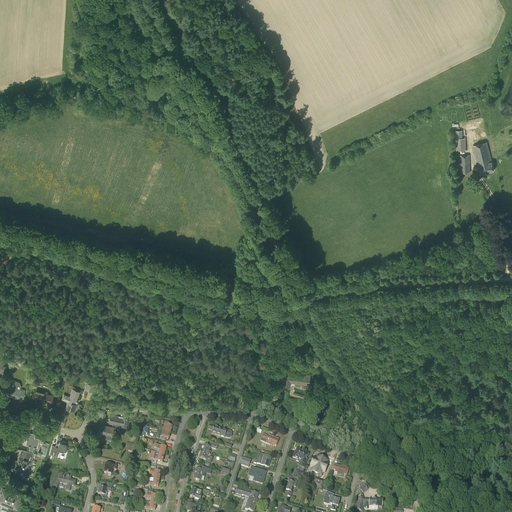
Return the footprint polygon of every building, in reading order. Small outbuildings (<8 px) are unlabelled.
[(456,151),(466,150),(465,138),(455,138),(456,151)] [(480,174),(494,171),(487,142),(473,146),(478,164),(480,174)] [(461,173),(471,172),(470,155),(460,155),(461,173)] [(309,385),(310,375),(294,373),(294,372),(286,370),(282,385),(289,387),(291,383),(309,385)] [(19,399),(21,391),(20,390),(21,386),(19,382),(8,378),(6,385),(7,386),(4,394),(14,398),(14,397),(19,399)] [(53,395),(47,394),(47,392),(36,389),(35,394),(31,393),(31,396),(34,396),(34,397),(42,399),(42,400),(51,403),(53,395)] [(74,404),(79,392),(73,390),(70,397),(64,395),(62,399),(68,402),(65,408),(74,411),(76,405),(74,404)] [(104,423),(105,414),(99,412),(97,422),(104,423)] [(126,428),(128,414),(124,413),(123,417),(111,414),(109,424),(121,426),(121,427),(126,428)] [(163,431),(170,433),(172,427),(169,426),(170,423),(165,422),(165,424),(163,431)] [(112,436),(114,427),(98,424),(97,432),(103,434),(112,436)] [(213,427),(209,425),(208,429),(212,430),(211,433),(225,437),(224,437),(228,439),(229,439),(229,438),(230,438),(231,438),(231,437),(231,436),(232,434),(232,433),(231,433),(231,432),(230,432),(227,430),(213,426),(213,427)] [(37,448),(39,439),(34,437),(35,434),(16,429),(15,435),(23,437),(27,438),(25,445),(37,448)] [(168,439),(170,433),(163,431),(161,437),(160,439),(165,441),(166,438),(168,439)] [(268,437),(263,435),(260,441),(271,445),(275,446),(278,440),(269,436),(268,437)] [(66,445),(67,442),(62,441),(62,442),(59,442),(59,444),(56,443),(55,446),(52,445),(50,454),(52,454),(51,455),(57,456),(59,449),(66,451),(67,446),(66,445)] [(159,453),(164,455),(166,447),(161,446),(153,444),(152,448),(160,450),(159,453)] [(201,452),(208,454),(210,448),(203,445),(201,452),(201,451),(201,452)] [(302,451),(297,449),(296,451),(295,451),(294,452),(293,453),(293,454),(293,455),(294,455),(293,457),(301,461),(299,466),(303,468),(307,460),(306,460),(308,455),(305,453),(305,452),(303,452),(303,451),(302,451)] [(164,455),(159,453),(155,452),(153,459),(157,460),(162,462),(164,455)] [(211,455),(208,454),(201,452),(199,455),(200,455),(199,458),(206,460),(205,462),(211,464),(213,457),(210,457),(211,455)] [(267,467),(271,457),(259,454),(256,464),(267,467)] [(15,461),(12,470),(15,470),(14,475),(27,478),(32,461),(19,457),(18,461),(15,461)] [(313,466),(312,471),(321,475),(323,470),(324,471),(327,463),(326,462),(327,461),(323,460),(324,459),(320,458),(320,459),(317,457),(317,458),(316,458),(312,466),(313,466)] [(113,466),(105,465),(103,473),(111,474),(112,469),(116,470),(116,467),(113,466)] [(347,475),(348,469),(333,465),(332,469),(335,470),(335,472),(337,473),(337,474),(343,476),(343,474),(347,475)] [(210,475),(212,469),(200,467),(199,470),(196,469),(194,480),(200,481),(201,477),(204,477),(205,474),(210,475)] [(262,484),(266,472),(251,467),(248,476),(254,478),(253,481),(262,484)] [(154,478),(159,479),(160,472),(150,470),(150,474),(154,475),(154,478)] [(302,481),(305,475),(295,471),(292,478),(302,481)] [(66,479),(61,478),(63,474),(58,472),(57,475),(51,488),(56,490),(59,483),(67,485),(66,490),(69,491),(70,486),(74,487),(75,481),(70,480),(71,476),(67,475),(66,479)] [(158,487),(159,479),(154,478),(153,482),(149,482),(148,486),(153,486),(158,487)] [(295,487),(297,481),(294,481),(285,478),(284,480),(289,482),(286,491),(285,496),(290,498),(292,492),(290,492),(292,486),(295,487)] [(316,479),(313,485),(320,488),(323,482),(316,479)] [(112,492),(113,488),(111,488),(111,487),(106,486),(106,489),(99,487),(98,494),(101,495),(101,498),(106,499),(107,493),(105,492),(105,491),(110,492),(111,492),(112,492)] [(1,491),(0,491),(0,502),(12,506),(11,511),(14,511),(16,511),(22,495),(5,489),(2,488),(1,491)] [(197,491),(192,489),(191,491),(191,490),(190,492),(191,492),(190,497),(195,498),(195,499),(200,501),(201,496),(200,496),(202,492),(197,491)] [(255,506),(257,500),(256,499),(258,494),(243,489),(241,496),(248,498),(245,509),(252,511),(254,506),(255,506)] [(333,495),(326,492),(325,495),(324,495),(323,500),(324,500),(323,504),(330,506),(330,504),(332,505),(330,510),(335,511),(336,506),(337,506),(338,506),(339,503),(338,502),(339,501),(332,499),(333,495)] [(150,502),(156,503),(157,496),(151,495),(147,495),(147,498),(151,499),(150,502)] [(369,499),(363,499),(362,496),(358,497),(359,501),(357,510),(362,511),(363,507),(362,507),(362,506),(364,506),(364,508),(364,509),(365,509),(366,510),(367,510),(368,509),(368,508),(369,506),(382,506),(382,500),(375,499),(376,499),(371,499),(369,499)] [(219,508),(221,500),(214,498),(212,506),(215,507),(218,508),(219,508)] [(155,510),(156,503),(150,502),(150,506),(146,505),(145,509),(155,510)] [(200,511),(201,505),(189,502),(189,505),(188,505),(187,509),(186,509),(186,511),(187,511),(186,511),(195,511),(196,510),(200,511)]
